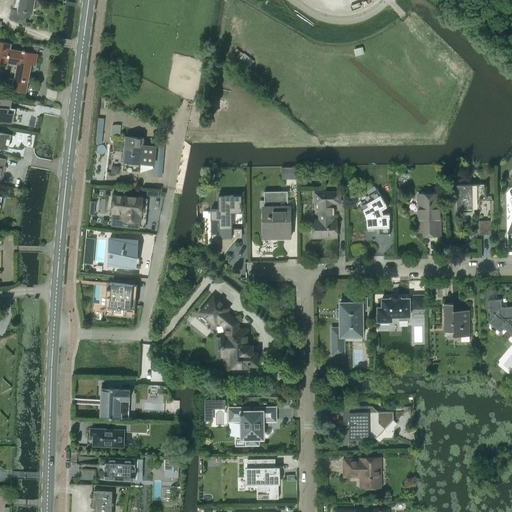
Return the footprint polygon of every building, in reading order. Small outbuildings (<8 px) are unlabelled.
[(35,0),(14,0),(13,9),(12,14),(30,18),(31,12),(33,13),(35,0)] [(27,92),(29,81),(32,65),(36,65),(38,54),(10,49),(11,44),(0,41),(0,64),(16,67),(14,79),(10,78),(9,85),(27,92)] [(254,61),(243,53),(238,61),(248,68),(254,61)] [(0,120),(10,122),(11,114),(9,113),(10,108),(7,108),(9,100),(0,98),(0,120)] [(119,137),(120,126),(111,125),(110,136),(119,137)] [(123,162),(125,162),(140,164),(143,138),(125,136),(123,162)] [(160,174),(163,142),(156,142),(153,173),(160,174)] [(456,185),(456,200),(456,209),(472,209),(472,200),(486,199),(486,184),(456,185)] [(364,215),(365,216),(365,217),(365,219),(365,228),(366,228),(374,228),(375,225),(379,225),(379,233),(389,233),(389,236),(389,213),(388,213),(388,214),(382,214),(382,212),(381,210),(386,206),(387,207),(376,188),(375,188),(376,189),(367,194),(370,201),(366,203),(360,207),(360,206),(359,207),(364,215)] [(312,221),(312,234),(313,237),(336,237),(336,221),(333,221),(333,204),(340,204),(340,192),(314,192),(314,204),(318,204),(318,221),(312,221)] [(419,217),(419,235),(438,235),(438,201),(439,200),(439,196),(436,193),(432,193),(431,194),(426,194),(424,193),(420,193),(417,196),(417,200),(419,201),(419,210),(418,212),(418,216),(419,217)] [(287,194),(276,194),(276,200),(271,200),(269,202),(269,207),(268,207),(268,213),(262,213),(262,221),(264,221),(264,230),(270,230),(271,232),(273,232),(274,232),(277,238),(291,237),(290,229),(289,229),(289,222),(288,220),(287,194)] [(140,215),(142,197),(113,195),(113,199),(112,200),(111,207),(112,209),(111,225),(139,228),(140,221),(140,215)] [(233,197),(233,195),(218,196),(218,210),(210,210),(210,220),(218,220),(219,234),(211,234),(211,245),(223,256),(238,238),(232,233),(231,213),(235,213),(241,213),(241,206),(242,206),(242,203),(241,203),(240,201),(239,199),(237,198),(235,197),(233,197)] [(490,220),(478,221),(479,235),(491,234),(490,220)] [(136,256),(137,241),(109,238),(107,266),(132,269),(133,265),(134,256),(137,257),(137,256),(136,256)] [(92,305),(90,321),(101,322),(103,306),(105,306),(104,312),(130,314),(130,308),(135,308),(137,285),(127,284),(123,283),(111,282),(107,282),(101,281),(100,281),(98,306),(92,305)] [(423,295),(412,295),(412,300),(412,307),(412,309),(423,309),(423,295)] [(194,312),(209,325),(212,322),(220,329),(221,338),(222,338),(222,342),(217,343),(217,357),(227,357),(227,368),(243,367),(243,365),(252,365),(252,353),(245,353),(245,346),(243,346),(242,329),(232,329),(232,322),(220,312),(222,309),(207,296),(194,312)] [(382,307),(377,307),(377,321),(380,321),(380,323),(388,323),(388,321),(391,321),(391,316),(399,316),(399,320),(407,320),(407,316),(409,316),(409,307),(412,307),(412,300),(409,300),(409,298),(400,298),(399,297),(391,297),(391,298),(381,298),(382,307)] [(331,346),(343,346),(343,336),(362,336),(362,309),(366,309),(366,298),(352,298),(352,302),(339,303),(340,328),(331,328),(331,346)] [(489,316),(492,318),(500,307),(501,307),(500,300),(488,301),(488,309),(490,309),(490,311),(489,311),(489,316)] [(453,310),(453,306),(453,303),(443,303),(443,304),(444,331),(443,331),(443,332),(452,332),(452,337),(469,336),(469,311),(469,310),(453,310)] [(511,306),(501,307),(500,307),(492,318),(488,322),(489,323),(490,321),(500,329),(507,321),(510,320),(511,322),(511,306)] [(110,388),(101,388),(100,416),(108,417),(113,418),(113,417),(121,417),(121,399),(129,400),(129,389),(114,388),(114,387),(110,387),(110,388)] [(180,413),(180,400),(166,399),(166,412),(180,413)] [(375,438),(393,420),(393,412),(378,412),(372,406),(343,406),(343,420),(349,420),(349,438),(375,438)] [(248,408),(229,408),(229,421),(241,421),(241,438),(246,438),(246,442),(249,444),(255,444),(257,441),(257,438),(262,438),(262,421),(275,421),(275,408),(254,408),(254,411),(248,412),(248,408)] [(130,421),(113,421),(113,429),(94,428),(93,444),(123,446),(124,430),(129,430),(130,421)] [(134,480),(135,458),(105,457),(104,478),(134,480)] [(360,459),(348,459),(348,471),(360,471),(361,487),(380,487),(379,458),(360,458),(360,459)] [(164,469),(172,469),(172,472),(178,472),(178,460),(165,459),(164,469)] [(247,467),(245,467),(245,484),(257,484),(257,491),(269,490),(269,498),(269,499),(278,498),(278,484),(280,484),(279,466),(275,466),(275,459),(247,459),(247,467)] [(161,481),(153,481),(152,501),(161,501),(161,481)] [(110,511),(111,491),(93,490),(93,505),(96,505),(96,511),(110,511)]
